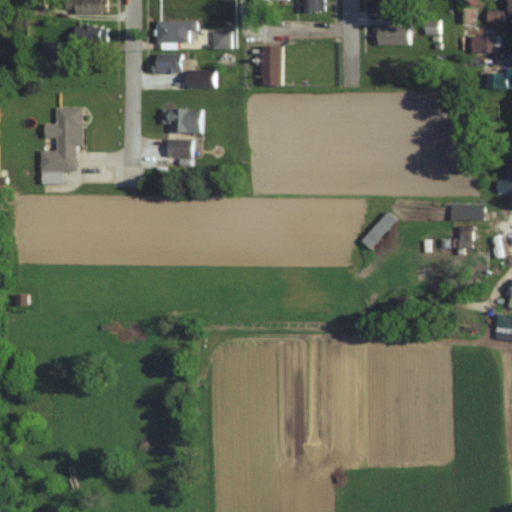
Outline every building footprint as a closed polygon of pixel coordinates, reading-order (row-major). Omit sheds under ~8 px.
[(105,0),(58,0),(58,12),(106,12),(105,0)] [(322,0),(297,0),(297,11),(323,11),(322,0)] [(371,0),(371,10),(404,10),(404,0),(371,0)] [(502,10),(488,11),(488,21),(502,20),(502,10)] [(188,41),(188,30),(196,30),(196,20),(157,20),(157,41),(188,41)] [(425,32),(439,32),(439,20),(425,20),(425,32)] [(74,25),(74,43),(105,43),(105,25),(74,25)] [(409,43),(409,26),(373,26),(373,43),(409,43)] [(212,48),(230,48),(230,30),(212,30),(212,48)] [(472,52),(494,52),(494,36),(472,36),(472,52)] [(69,41),(41,41),(41,59),(69,59),(69,41)] [(281,44),(261,44),(261,84),(281,84),(281,44)] [(181,53),(154,53),(154,70),(181,70),(181,53)] [(214,87),(214,69),(193,69),(193,59),(185,59),(185,87),(214,87)] [(511,65),(505,66),(505,69),(487,69),(486,88),(511,87),(511,65)] [(76,170),(76,144),(82,144),(82,107),(56,107),(56,150),(40,150),(40,170),(76,170)] [(200,108),(162,108),(162,123),(170,123),(170,131),(200,131),(200,108)] [(192,139),(167,139),(167,156),(192,156),(192,139)] [(511,193),(511,144),(506,145),(506,179),(497,179),(496,193),(511,193)] [(483,205),(450,205),(450,219),(483,219),(483,205)] [(471,225),(458,225),(458,246),(471,246),(471,225)] [(495,340),(511,339),(511,328),(495,328),(495,340)]
